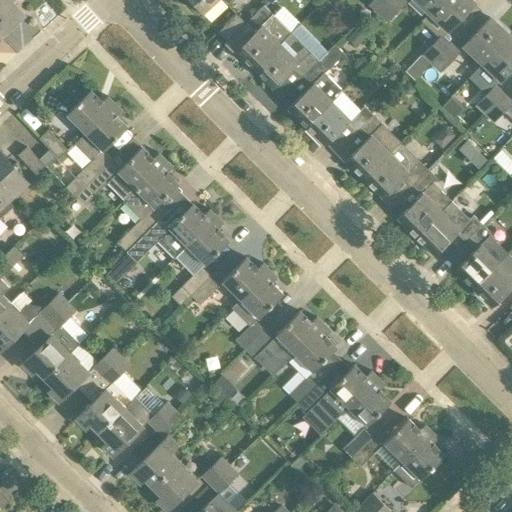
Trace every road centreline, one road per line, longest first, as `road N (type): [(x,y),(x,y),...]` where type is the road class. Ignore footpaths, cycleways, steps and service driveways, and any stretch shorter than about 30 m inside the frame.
road 1 (residential): [(511,389),(117,1)]
road 2 (residential): [(0,104),(117,1)]
road 3 (residential): [(102,511),(0,409)]
